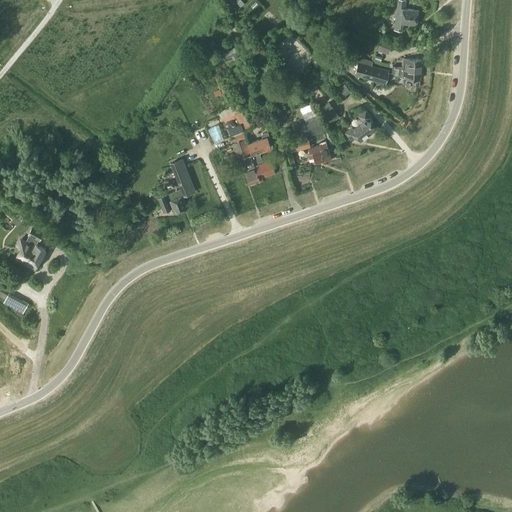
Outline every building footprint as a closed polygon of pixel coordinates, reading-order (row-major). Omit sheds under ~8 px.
[(262,17),(274,29),(280,22),(257,0),(254,0),(245,9),(258,21),(262,17)] [(394,30),(402,31),(403,23),(416,25),(418,11),(406,9),(406,0),(397,0),(397,8),(394,30)] [(206,46),(211,55),(216,52),(211,43),(206,46)] [(359,62),(355,75),(386,84),(388,76),(389,73),(389,71),(371,65),(372,62),(360,58),(359,62)] [(389,73),(388,76),(401,77),(401,78),(406,78),(421,79),(422,60),(405,58),(403,58),(402,66),(392,66),(392,73),(389,73)] [(336,84),(339,88),(346,96),(351,91),(345,84),(341,80),(336,84)] [(332,108),(324,115),(331,124),(340,117),(332,108)] [(360,141),(374,129),(366,119),(370,116),(364,109),(357,115),(362,121),(353,128),(352,127),(345,133),(351,139),(354,136),(355,135),(360,141)] [(232,119),(233,122),(235,121),(231,113),(221,118),(224,124),(232,119)] [(321,117),(298,125),(303,139),(326,130),(321,117)] [(239,123),(242,129),(249,124),(246,119),(239,123)] [(240,156),(243,158),(246,165),(243,166),(249,184),(261,180),(260,179),(261,178),(249,145),(247,145),(242,131),(232,135),(234,142),(233,143),(238,157),(240,156)] [(263,140),(249,145),(261,178),(275,173),(271,160),(263,163),(259,152),(271,147),(268,139),(269,139),(270,137),(268,133),(266,132),(262,133),(261,135),(263,140)] [(290,144),(283,145),(284,152),(283,153),(287,167),(288,167),(295,165),(292,152),(309,148),(310,147),(309,139),(290,144)] [(310,152),(307,153),(309,158),(314,157),(316,164),(317,163),(332,159),(328,148),(326,140),(320,142),(320,145),(310,147),(309,148),(310,152)] [(176,191),(159,197),(160,202),(164,212),(173,209),(175,214),(187,209),(182,196),(196,191),(185,165),(173,169),(180,189),(176,191)] [(39,240),(43,233),(32,227),(28,234),(29,235),(26,241),(21,239),(25,242),(16,259),(35,269),(46,249),(36,244),(39,240)] [(20,301),(16,309),(23,313),(27,305),(20,301)]
